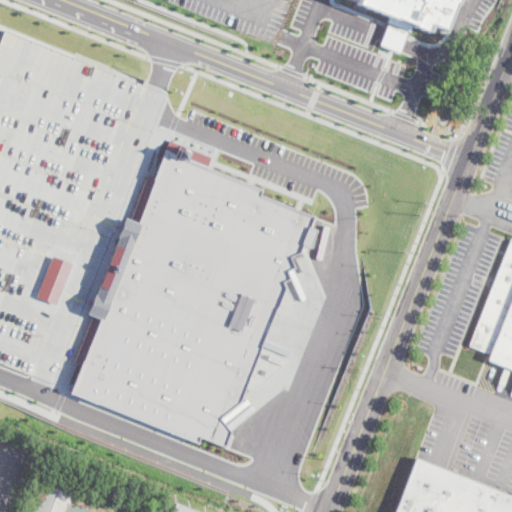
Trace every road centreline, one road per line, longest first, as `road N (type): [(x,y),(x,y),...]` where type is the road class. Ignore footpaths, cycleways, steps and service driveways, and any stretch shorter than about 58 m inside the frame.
road 1 (tertiary): [(325,511),(511,35)]
road 2 (tertiary): [(168,40),(465,157)]
